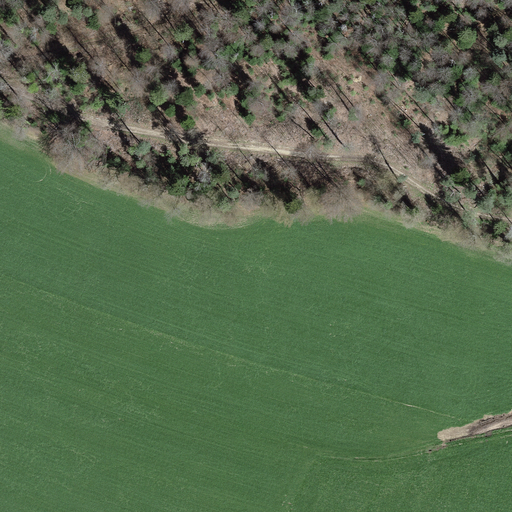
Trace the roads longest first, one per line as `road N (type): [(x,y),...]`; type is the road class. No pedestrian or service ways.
road 1 (track): [(511,217),(464,211),(387,165),(88,122),(0,83)]
road 2 (track): [(0,60),(146,23)]
